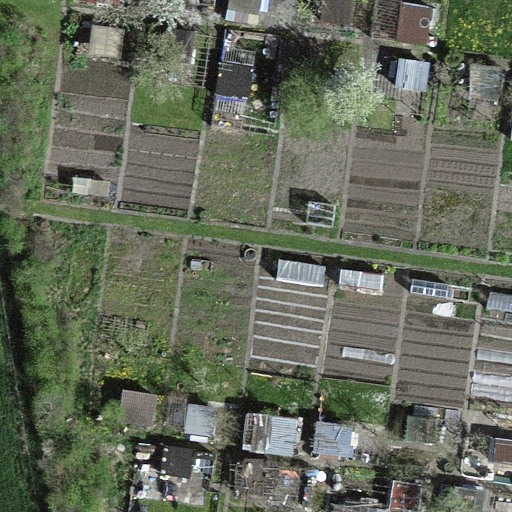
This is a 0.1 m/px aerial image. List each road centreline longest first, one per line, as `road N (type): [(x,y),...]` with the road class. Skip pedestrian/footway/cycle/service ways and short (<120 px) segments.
road 1 (track): [(5,0),(56,23),(33,207),(511,273)]
road 2 (track): [(113,511),(121,439),(78,433),(103,217)]
